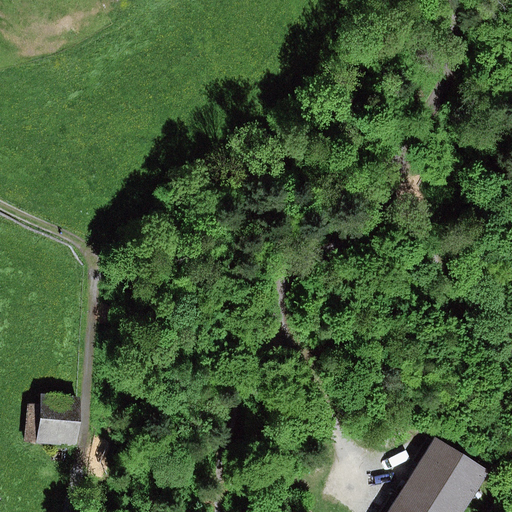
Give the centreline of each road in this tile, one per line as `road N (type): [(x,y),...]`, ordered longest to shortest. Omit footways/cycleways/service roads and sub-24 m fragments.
road 1 (track): [(370,467),(338,432),(282,328),(277,294),(302,266),(359,231),(385,199),(388,167),(368,133),(280,139),(169,223),(97,256)]
road 2 (track): [(0,205),(97,256),(89,431)]
road 3 (track): [(388,167),(451,78),(460,49),(457,0)]
